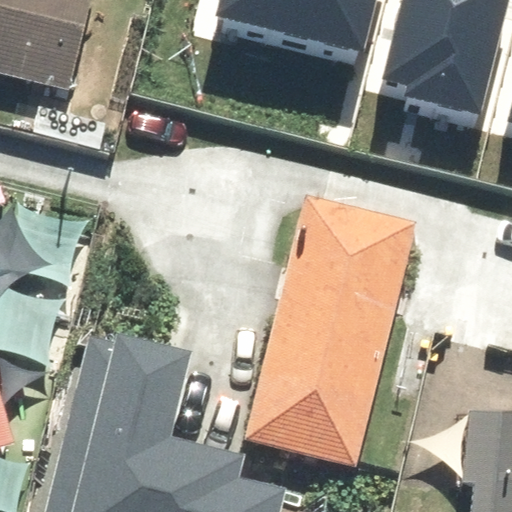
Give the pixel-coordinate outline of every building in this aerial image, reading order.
[(0,0),(0,78),(72,96),(95,0),(0,0)] [(226,0),(223,13),(368,49),(380,0),(226,0)] [(410,0),(393,82),(408,85),(406,99),(482,115),(506,0),(410,0)] [(359,470),(418,230),(307,203),(249,444),(359,470)] [(93,232),(24,207),(2,268),(71,293),(93,232)] [(94,342),(52,511),(269,511),(274,495),(237,486),(242,463),(172,446),(192,365),(94,342)] [(0,452),(16,448),(0,392),(0,452)] [(511,511),(511,418),(472,415),(465,489),(476,490),(473,511),(511,511)]
